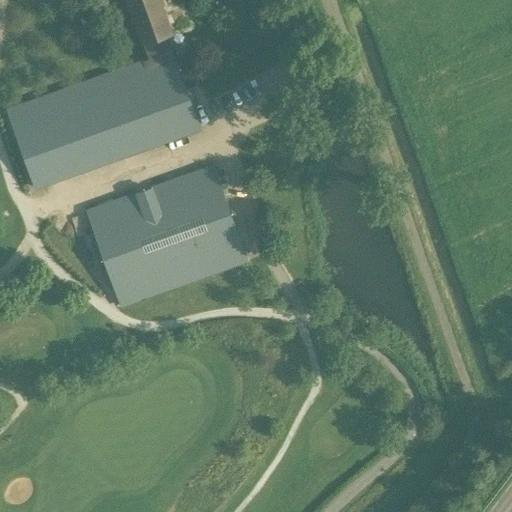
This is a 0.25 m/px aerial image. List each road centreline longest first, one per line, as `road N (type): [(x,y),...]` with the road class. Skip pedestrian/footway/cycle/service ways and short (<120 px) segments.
road 1 (track): [(330,511),(398,448),(414,403),(386,360),(311,314),(288,290),(214,137)]
road 2 (track): [(320,319),(230,313),(129,325),(45,258),(0,152)]
road 3 (track): [(22,403),(56,345),(53,266)]
